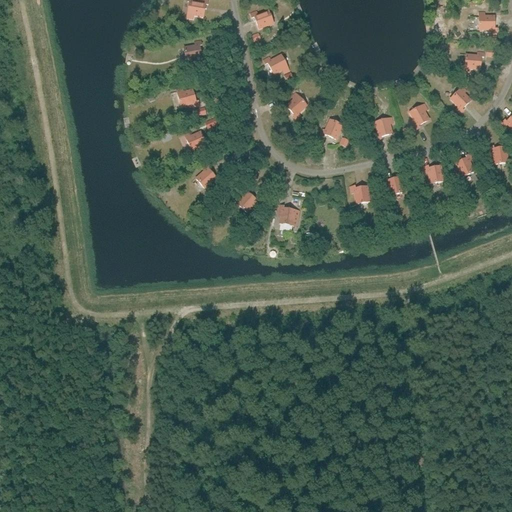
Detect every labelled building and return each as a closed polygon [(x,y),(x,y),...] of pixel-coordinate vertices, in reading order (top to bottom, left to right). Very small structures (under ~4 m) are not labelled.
[(190,2),(187,18),(192,19),(193,16),(203,17),(205,5),(207,5),(208,2),(199,0),(198,3),(190,2)] [(250,15),(252,19),(254,18),(258,29),(273,24),(268,12),(257,16),(256,13),(250,15)] [(479,30),(490,30),(490,33),(496,33),(496,30),(494,30),(494,17),(484,17),(484,14),(479,14),(479,30)] [(261,40),(258,34),(251,36),(254,43),(261,40)] [(184,49),(187,65),(192,64),(191,60),(201,59),(199,46),(201,46),(201,42),(194,43),(195,46),(184,49)] [(494,50),(487,49),(486,57),(494,57),(494,50)] [(470,69),(480,70),(481,57),(483,58),(484,54),(477,53),(477,57),(465,56),(464,72),(469,72),(470,69)] [(267,64),(273,75),(282,70),(284,73),(288,71),(281,56),(270,62),(269,59),(263,62),(265,65),(267,64)] [(193,67),(186,68),(188,77),(195,75),(193,67)] [(294,79),(290,73),(284,76),(287,83),(294,79)] [(456,110),(460,114),(463,112),(461,110),(470,101),(463,94),(466,92),(462,88),(450,99),(458,108),(456,110)] [(176,91),(181,107),(192,104),(193,107),(199,106),(198,102),(196,103),(192,91),(183,93),(182,90),(176,91)] [(295,121),(300,116),(298,114),(306,106),(295,94),(291,98),(294,100),(286,107),(294,116),(293,118),(295,121)] [(417,126),(428,120),(424,112),(427,110),(424,105),(409,113),(414,121),(411,122),(415,130),(419,129),(417,126)] [(202,116),(200,109),(193,110),(195,118),(202,116)] [(511,129),(511,116),(506,123),(504,121),(501,123),(506,128),(508,126),(511,129)] [(375,123),(378,134),(375,135),(376,141),(380,140),(379,138),(392,134),(389,125),(392,124),(391,118),(375,123)] [(214,119),(205,123),(207,129),(217,125),(214,119)] [(330,121),(325,131),(322,130),(320,136),(323,137),(324,135),(335,140),(339,131),(343,132),(345,127),(330,121)] [(412,133),(408,127),(402,130),(406,136),(412,133)] [(184,136),(191,151),(199,148),(200,151),(209,147),(207,144),(205,144),(200,133),(191,137),(189,134),(184,136)] [(348,141),(342,138),(339,145),(346,147),(348,141)] [(494,165),(507,163),(505,148),(493,149),(492,147),(489,148),(490,154),(493,153),(494,165)] [(459,179),(474,172),(469,162),(472,160),(469,155),(466,156),(467,158),(455,164),(459,173),(456,174),(459,179)] [(209,168),(207,165),(202,169),(204,172),(196,180),(207,192),(211,188),(209,185),(216,179),(208,169),(209,168)] [(428,173),(430,184),(443,182),(440,167),(428,169),(427,167),(424,167),(425,173),(428,173)] [(230,180),(225,175),(219,180),(224,185),(230,180)] [(387,197),(403,193),(401,182),(404,181),(402,175),(399,176),(399,178),(387,181),(389,191),(386,191),(387,197)] [(429,191),(428,185),(420,186),(422,193),(429,191)] [(356,205),(373,202),(372,196),(368,197),(367,187),(354,189),(354,187),(350,187),(351,194),(355,193),(356,205)] [(414,197),(413,190),(405,192),(407,199),(414,197)] [(261,201),(258,199),(256,201),(246,193),(237,205),(247,213),(254,204),(257,206),(261,201)] [(285,194),(277,193),(276,200),(284,201),(285,194)] [(283,206),(279,206),(277,216),(281,217),(279,224),(296,227),(297,221),(293,221),(295,211),(283,209),(283,206)]
